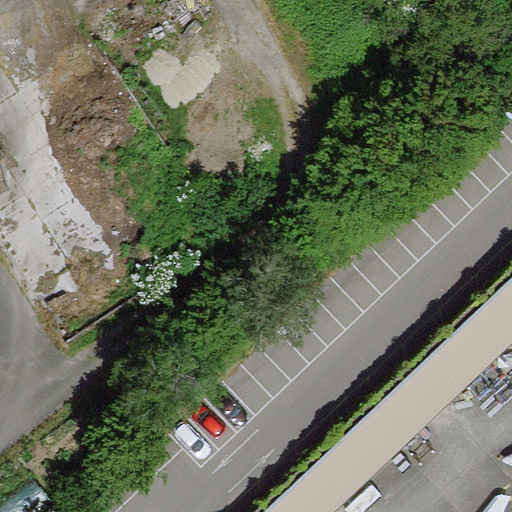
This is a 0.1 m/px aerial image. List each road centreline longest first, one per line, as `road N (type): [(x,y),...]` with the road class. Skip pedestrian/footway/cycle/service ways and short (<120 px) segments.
road 1 (track): [(215,0),(273,95),(290,160),(286,197),(242,257),(79,372)]
road 2 (unclassified): [(155,511),(511,181)]
